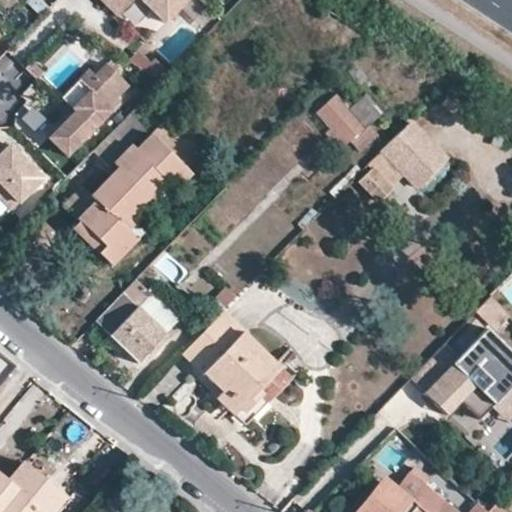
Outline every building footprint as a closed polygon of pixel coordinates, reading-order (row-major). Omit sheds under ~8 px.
[(84,0),(107,22),(112,17),(118,17),(143,41),(170,12),(157,0),(84,0)] [(126,85),(112,71),(116,67),(108,60),(104,64),(104,63),(92,75),(97,80),(70,107),(73,109),(46,136),(64,155),(97,122),(109,110),(104,106),(126,85)] [(97,80),(92,75),(87,69),(59,96),(70,107),(97,80)] [(331,94),(318,105),(347,137),(360,125),(331,94)] [(107,133),(119,146),(139,126),(127,113),(107,133)] [(109,263),(152,220),(143,210),(200,152),(164,117),(89,194),(77,184),(60,201),(77,218),(103,244),(96,251),(109,263)] [(414,184),(442,155),(406,121),(378,149),(414,184)] [(0,196),(12,209),(44,178),(11,142),(0,153),(0,152),(0,196)] [(77,218),(70,225),(96,251),(103,244),(77,218)] [(135,362),(162,332),(137,306),(150,294),(134,279),(94,323),(108,335),(102,340),(115,353),(120,348),(135,362)] [(150,294),(137,306),(162,332),(175,319),(150,294)] [(253,388),(275,367),(238,333),(241,329),(221,309),(179,351),(219,391),(213,396),(234,415),(257,392),(253,388)] [(474,385),(480,390),(486,385),(511,407),(511,349),(486,326),(424,390),(447,413),(460,399),(451,391),(466,376),(474,385)] [(286,378),(275,367),(253,388),(257,392),(234,415),(242,424),(286,378)] [(451,391),(460,399),(474,385),(466,376),(451,391)] [(382,418),(408,431),(425,396),(399,383),(382,418)] [(509,418),(511,414),(511,407),(486,385),(480,390),(487,397),(509,418)] [(0,511),(52,511),(61,502),(55,501),(34,484),(39,478),(20,462),(5,481),(0,477),(0,511)] [(420,511),(414,505),(427,490),(407,474),(394,490),(379,478),(353,511),(420,511)] [(39,478),(34,484),(55,501),(61,502),(64,498),(39,478)] [(502,511),(493,503),(484,511),(502,511)]
